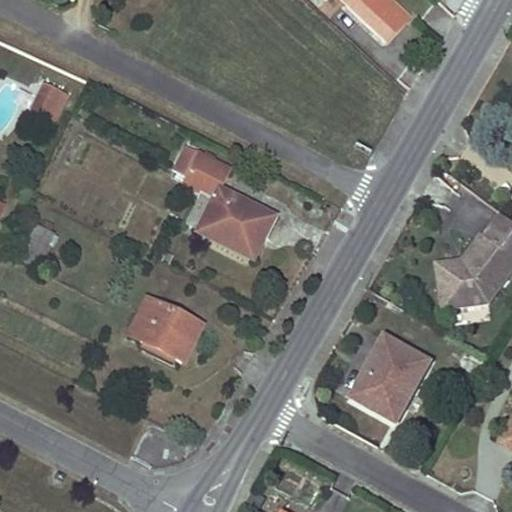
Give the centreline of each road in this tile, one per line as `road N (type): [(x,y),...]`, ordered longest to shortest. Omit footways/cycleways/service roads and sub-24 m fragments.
road 1 (residential): [(1,0),(382,194)]
road 2 (secondary): [(262,410),(382,194)]
road 3 (residential): [(0,413),(187,511)]
road 4 (residential): [(445,511),(262,410)]
road 5 (secondary): [(382,194),(493,17)]
